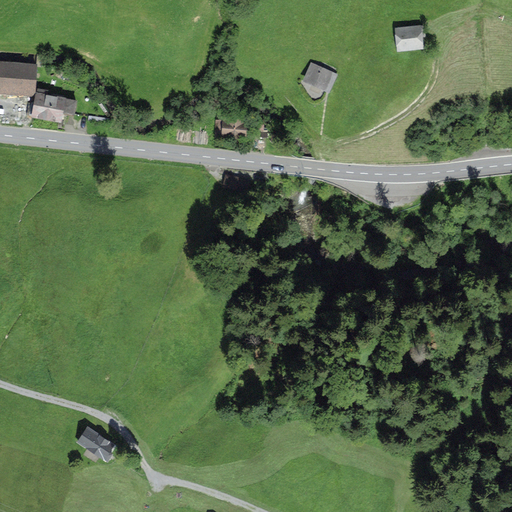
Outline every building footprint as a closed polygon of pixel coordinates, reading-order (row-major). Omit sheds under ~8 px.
[(416,25),(390,28),(393,53),(419,49),(416,25)] [(35,66),(0,62),(0,89),(33,92),(35,66)] [(336,75),(310,64),(302,83),(328,94),(336,75)] [(36,94),(32,118),(61,123),(65,99),(36,94)] [(246,122),(219,120),(218,139),(245,141),(246,122)] [(251,182),(225,177),(223,189),(249,194),(251,182)] [(111,446),(83,429),(74,443),(103,460),(111,446)]
